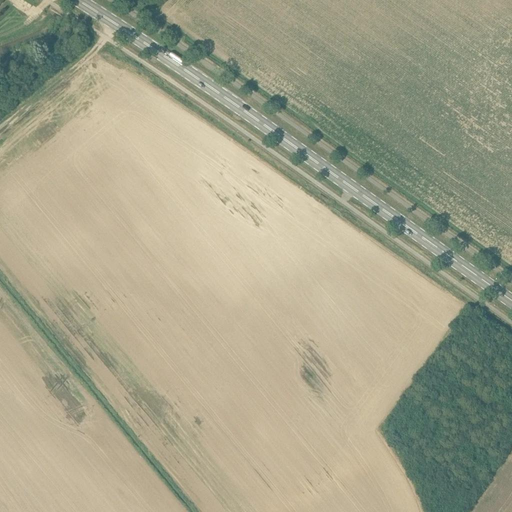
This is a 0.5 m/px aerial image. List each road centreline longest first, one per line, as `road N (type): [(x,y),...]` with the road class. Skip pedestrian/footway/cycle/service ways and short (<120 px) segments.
road 1 (primary): [(511,302),(76,0)]
road 2 (track): [(0,129),(116,24)]
